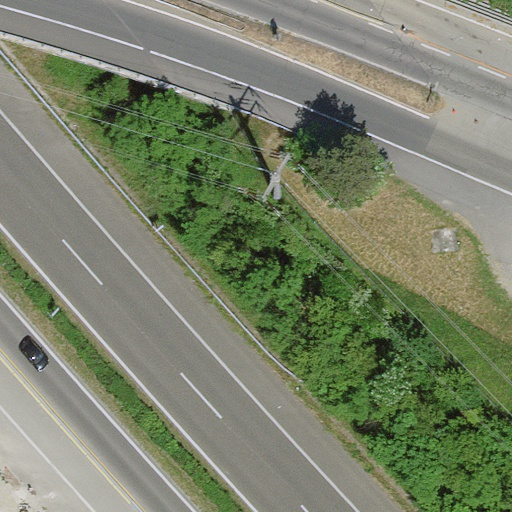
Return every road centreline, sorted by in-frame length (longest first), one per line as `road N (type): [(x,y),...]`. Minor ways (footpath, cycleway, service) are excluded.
road 1 (motorway): [(48,0),(291,84),(511,173)]
road 2 (motorway): [(309,511),(0,166)]
road 3 (motorway): [(511,82),(301,0)]
road 4 (motorway): [(0,348),(145,511)]
